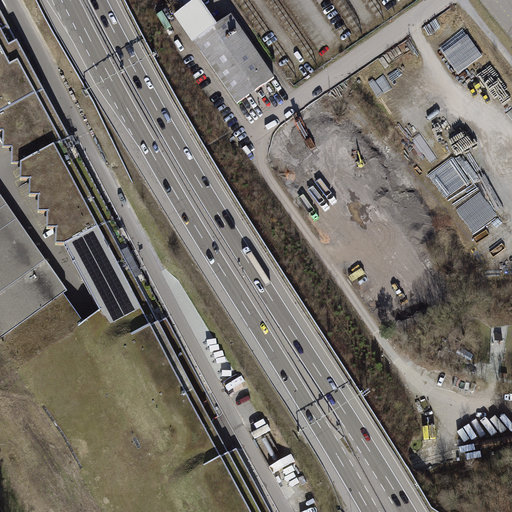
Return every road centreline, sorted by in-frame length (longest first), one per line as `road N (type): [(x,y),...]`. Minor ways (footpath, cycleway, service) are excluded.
road 1 (motorway): [(407,511),(98,0)]
road 2 (motorway): [(71,0),(174,191),(370,511)]
road 3 (residential): [(9,0),(281,511)]
road 4 (unknown): [(198,57),(303,231),(417,394),(511,405)]
road 5 (residential): [(442,0),(249,134)]
road 6 (unknown): [(0,153),(90,313)]
